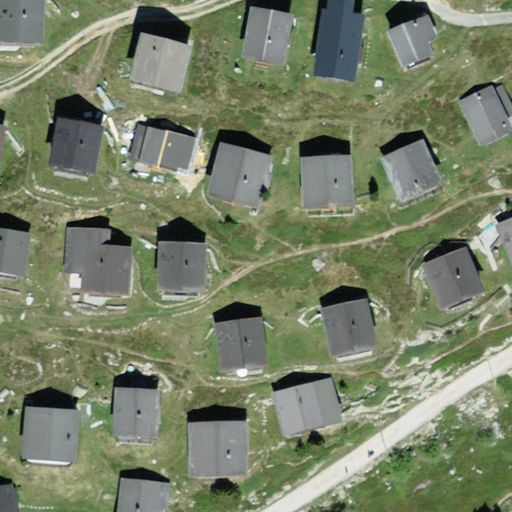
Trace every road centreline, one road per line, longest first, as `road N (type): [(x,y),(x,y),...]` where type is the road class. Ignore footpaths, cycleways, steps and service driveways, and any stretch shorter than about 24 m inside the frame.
road 1 (track): [(511,355),(278,511)]
road 2 (track): [(253,0),(90,39),(28,85),(0,94)]
